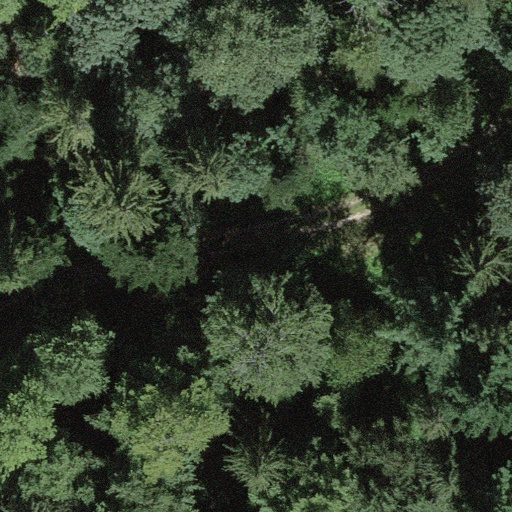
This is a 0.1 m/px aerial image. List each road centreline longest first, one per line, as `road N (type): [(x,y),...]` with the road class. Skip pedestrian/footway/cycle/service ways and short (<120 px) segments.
road 1 (track): [(0,295),(207,249),(368,202),(450,166),(511,119)]
road 2 (track): [(368,202),(448,511)]
